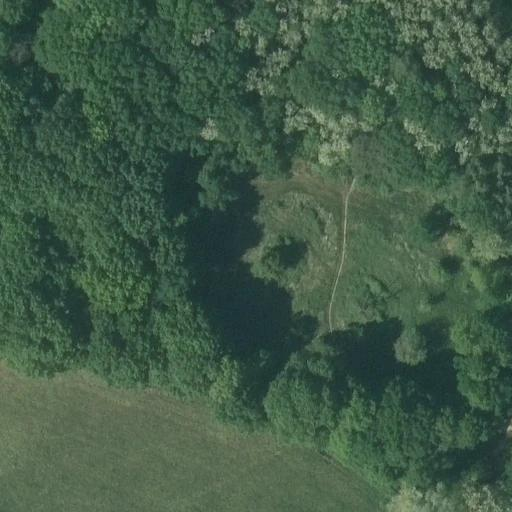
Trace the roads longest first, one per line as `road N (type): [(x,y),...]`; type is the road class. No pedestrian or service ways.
road 1 (track): [(368,418),(0,285)]
road 2 (track): [(511,433),(368,418)]
